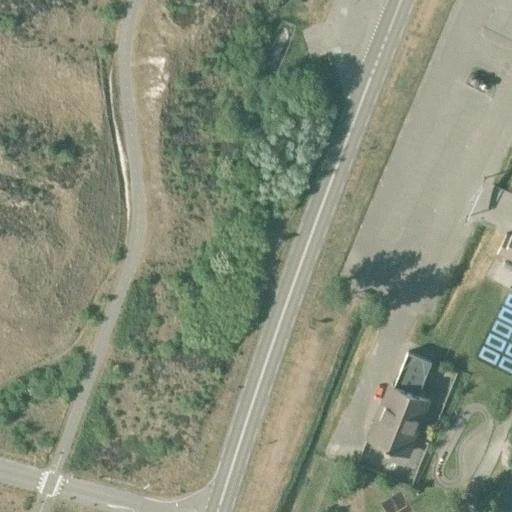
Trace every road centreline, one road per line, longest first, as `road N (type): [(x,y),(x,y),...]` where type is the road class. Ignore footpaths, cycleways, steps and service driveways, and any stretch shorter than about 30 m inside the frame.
road 1 (secondary): [(216,511),(401,0)]
road 2 (unclassified): [(156,511),(0,469)]
